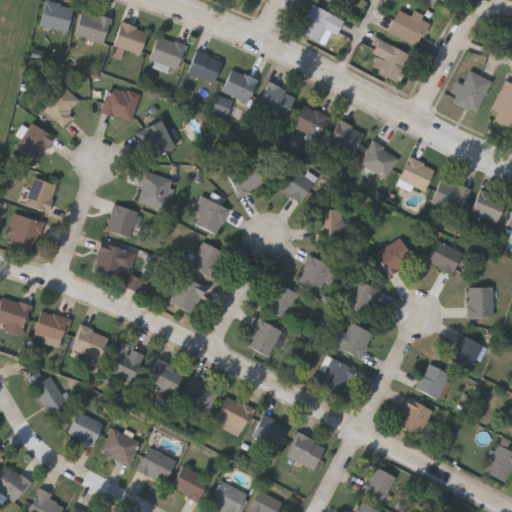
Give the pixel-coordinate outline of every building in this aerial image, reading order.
[(56,0),(73,5),(66,29),(39,22),(45,0),(56,0)] [(423,0),(436,8),(440,0),(423,0)] [(297,29),(312,2),(343,20),(336,33),(328,29),(320,42),(297,29)] [(102,43),(74,30),(85,7),(112,19),(102,43)] [(415,44),(387,29),(399,8),(426,23),(415,44)] [(140,52),(114,43),(121,19),(148,28),(140,52)] [(177,67),(149,57),(158,33),(186,43),(177,67)] [(398,81),(370,68),(377,54),(373,52),(379,39),(411,53),(398,81)] [(213,81),(187,71),(196,48),(222,58),(213,81)] [(246,100),(221,87),(233,65),(258,78),(246,100)] [(475,113),(451,101),(466,68),(491,80),(475,113)] [(511,82),(511,125),(511,127),(496,119),(499,112),(490,107),(505,79),(511,82)] [(61,122),(39,101),(60,80),(82,101),(61,122)] [(295,91),(285,116),(257,104),(267,80),(295,91)] [(101,111),(109,84),(140,93),(132,120),(101,111)] [(234,102),(218,96),(212,111),(228,117),(234,102)] [(292,124),(303,100),(328,111),(318,136),(292,124)] [(156,154),(141,128),(160,118),(174,144),(156,154)] [(363,129),(354,151),(328,140),(338,118),(363,129)] [(53,133),(39,159),(16,146),(30,121),(53,133)] [(217,143),(231,148),(236,135),(222,129),(217,143)] [(399,154),(385,176),(359,159),(374,137),(399,154)] [(399,177),(409,154),(435,166),(424,188),(399,177)] [(237,194),(227,170),(254,158),(264,182),(237,194)] [(300,200),(277,183),(291,164),(314,180),(300,200)] [(164,207),(138,198),(143,185),(137,182),(142,167),(174,179),(164,207)] [(56,182),(49,209),(25,202),(32,175),(56,182)] [(470,186),(459,213),(431,202),(441,175),(470,186)] [(495,221),(470,208),(481,186),(506,198),(495,221)] [(195,220),(208,196),(229,208),(216,232),(195,220)] [(140,211),(130,237),(105,227),(115,201),(140,211)] [(317,237),(317,206),(342,206),(342,237),(317,237)] [(5,240),(12,210),(42,218),(35,247),(5,240)] [(374,252),(399,235),(414,256),(389,273),(374,252)] [(427,259),(437,237),(462,250),(451,272),(427,259)] [(211,275),(189,264),(202,238),(224,250),(211,275)] [(120,266),(117,276),(92,268),(101,239),(135,251),(129,269),(120,266)] [(320,290),(297,278),(310,252),(333,265),(320,290)] [(168,299),(183,272),(206,285),(191,312),(168,299)] [(136,292),(141,279),(131,275),(126,288),(136,292)] [(378,287),(365,312),(344,301),(358,276),(378,287)] [(301,293),(287,318),(264,305),(278,280),(301,293)] [(468,315),(468,284),(493,284),(493,315),(468,315)] [(21,328),(0,319),(0,299),(3,293),(31,305),(21,328)] [(60,345),(42,340),(44,335),(33,331),(41,307),(70,317),(60,345)] [(246,343),(258,316),(282,327),(269,354),(246,343)] [(373,331),(360,357),(339,346),(352,320),(373,331)] [(69,347),(83,322),(110,337),(95,362),(69,347)] [(486,344),(474,370),(449,357),(461,332),(486,344)] [(107,368),(120,339),(145,350),(131,379),(107,368)] [(340,393),(318,381),(332,355),(354,367),(340,393)] [(184,369),(173,394),(146,380),(158,356),(184,369)] [(439,398),(415,385),(429,361),(453,374),(439,398)] [(52,415),(26,377),(43,365),(69,403),(52,415)] [(207,412),(179,397),(191,374),(219,388),(207,412)] [(254,407),(242,430),(215,415),(226,393),(254,407)] [(419,434),(395,423),(409,396),(432,407),(419,434)] [(67,432),(78,409),(104,421),(93,444),(67,432)] [(287,424),(276,446),(251,433),(263,411),(287,424)] [(127,463),(101,447),(114,426),(140,442),(127,463)] [(313,467),(286,454),(299,430),(325,443),(313,467)] [(511,449),(511,479),(511,482),(483,468),(497,442),(511,449)] [(164,481),(138,466),(150,444),(176,459),(164,481)] [(30,481),(13,501),(0,489),(0,468),(6,461),(30,481)] [(210,477),(197,499),(171,484),(184,462),(210,477)] [(395,475),(382,499),(360,487),(374,463),(395,475)] [(223,511),(207,504),(220,478),(248,492),(238,511),(223,511)] [(66,501),(60,511),(27,511),(26,511),(39,487),(66,501)] [(282,499),(276,511),(247,511),(258,488),(282,499)] [(347,511),(348,511),(350,511),(352,511),(360,498),(385,511),(347,511)]
